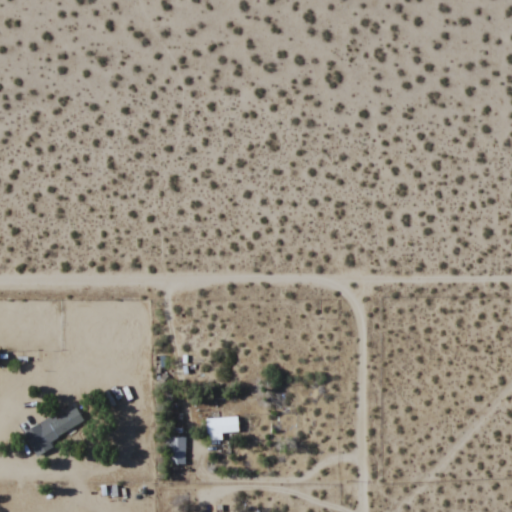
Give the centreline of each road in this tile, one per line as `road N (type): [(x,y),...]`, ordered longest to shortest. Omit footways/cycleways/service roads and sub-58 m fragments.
road 1 (residential): [(511,285),(0,284)]
road 2 (residential): [(361,286),(362,511)]
